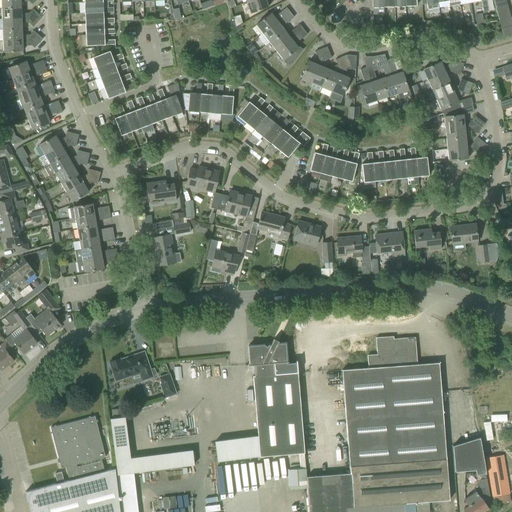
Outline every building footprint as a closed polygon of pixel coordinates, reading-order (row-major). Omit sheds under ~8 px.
[(0,0),(1,9),(21,8),(20,2),(27,1),(25,0),(0,0)] [(254,0),(246,3),(250,14),(268,7),(266,2),(271,0),(254,0)] [(437,0),(421,0),(423,5),(428,4),(429,10),(440,8),(439,2),(437,3),(437,0)] [(501,0),(494,2),(496,9),(507,6),(505,0),(501,0)] [(84,4),(84,14),(103,13),(113,12),(113,8),(103,8),(102,3),(84,4)] [(496,9),(497,16),(509,12),(507,6),(496,9)] [(1,9),(1,20),(24,19),(28,23),(29,23),(37,13),(32,9),(28,14),(28,13),(21,14),(21,8),(1,9)] [(255,25),(262,34),(290,13),(286,8),(274,17),(271,13),(255,25)] [(497,16),(499,22),(511,19),(509,12),(497,16)] [(37,13),(29,23),(33,27),(41,18),(37,13)] [(84,14),(85,24),(103,24),(114,23),(114,18),(103,19),(103,13),(84,14)] [(265,46),(269,43),(284,31),(281,27),(294,17),(290,13),(262,34),(258,38),(265,46)] [(1,20),(2,30),(22,29),(21,23),(28,23),(24,19),(1,20)] [(499,22),(501,29),(511,25),(511,22),(511,19),(499,22)] [(85,35),(104,35),(114,34),(114,29),(104,29),(103,24),(85,24),(85,35)] [(269,43),(276,51),(303,30),(299,25),(287,34),(284,31),(269,43)] [(511,25),(501,29),(503,36),(511,33),(511,25)] [(2,30),(2,41),(25,40),(29,45),(30,44),(38,35),(33,31),(29,35),(22,35),(22,29),(2,30)] [(303,30),(276,51),(287,66),(295,60),(303,49),(302,49),(298,47),(295,44),(307,34),(303,30)] [(38,35),(30,44),(31,46),(34,48),(42,39),(38,35)] [(104,35),(85,35),(86,46),(115,45),(114,40),(104,40),(104,35)] [(25,40),(2,41),(3,52),(23,51),(22,46),(31,46),(30,44),(29,45),(25,40)] [(317,57),(329,52),(326,47),(315,51),(317,57)] [(92,58),(96,69),(113,62),(123,58),(121,53),(112,57),(109,51),(92,58)] [(311,84),(321,88),(328,70),(323,67),(321,62),(331,58),(329,52),(317,57),(319,62),(320,63),(311,84)] [(252,56),(258,65),(262,62),(255,53),(252,56)] [(82,55),(75,57),(77,64),(84,62),(82,55)] [(340,58),(345,69),(351,66),(346,55),(340,58)] [(321,88),(331,92),(339,71),(345,69),(340,58),(335,60),(339,70),(334,72),(328,70),(321,88)] [(392,59),(386,61),(397,94),(408,91),(401,72),(397,74),(392,59)] [(449,66),(461,70),(463,64),(452,60),(449,66)] [(7,68),(11,79),(44,66),(42,61),(28,66),(26,61),(7,68)] [(301,79),(311,84),(320,63),(319,62),(314,64),(308,61),(301,79)] [(385,77),(380,79),(386,98),(397,94),(386,61),(380,63),(385,77)] [(96,69),(100,79),(117,72),(127,68),(125,64),(115,67),(113,62),(96,69)] [(422,70),(427,80),(447,71),(448,70),(443,68),(441,62),(422,70)] [(511,64),(503,67),(506,78),(511,76),(511,64)] [(11,79),(15,89),(27,85),(34,82),(32,78),(46,72),(44,66),(11,79)] [(371,66),(365,68),(376,101),(386,98),(380,79),(376,80),(371,66)] [(427,80),(431,90),(449,82),(447,76),(449,71),(459,75),(461,70),(449,66),(448,70),(447,71),(427,80)] [(376,101),(365,68),(360,70),(364,81),(365,81),(366,84),(357,87),(356,97),(359,97),(362,106),(376,101)] [(339,71),(331,92),(328,98),(339,102),(349,78),(343,75),(345,69),(339,71)] [(100,79),(104,89),(121,83),(121,82),(131,78),(129,74),(119,77),(117,72),(100,79)] [(431,90),(436,100),(456,91),(461,93),(466,81),(461,79),(458,86),(454,85),(451,86),(449,82),(431,90)] [(14,96),(16,100),(52,87),(50,81),(36,86),(34,82),(27,85),(15,89),(17,94),(14,96)] [(466,81),(461,93),(462,93),(468,95),(472,84),(466,81)] [(121,83),(104,89),(108,99),(135,88),(133,84),(123,88),(121,83)] [(170,97),(165,99),(171,116),(182,112),(175,95),(179,94),(177,83),(167,87),(170,97)] [(187,111),(198,112),(200,94),(201,83),(196,83),(195,94),(189,93),(187,111)] [(198,112),(209,113),(211,95),(212,84),(207,84),(206,94),(200,94),(198,112)] [(209,113),(220,114),(222,95),(223,85),(218,85),(217,95),(211,95),(209,113)] [(222,95),(220,114),(231,115),(233,86),(228,86),(228,96),(222,95)] [(18,111),(23,109),(42,102),(40,98),(54,92),(52,87),(16,100),(14,101),(18,111)] [(160,101),(155,103),(161,120),(171,116),(165,99),(161,89),(157,91),(160,101)] [(442,114),(451,111),(461,109),(458,102),(456,98),(461,95),(462,93),(461,93),(456,91),(436,100),(442,114)] [(150,105),(145,107),(151,124),(161,120),(155,103),(151,93),(146,95),(150,105)] [(140,108),(135,111),(141,128),(151,124),(145,107),(141,97),(136,99),(140,108)] [(246,124),(257,109),(264,101),(260,98),(253,106),(249,102),(237,116),(246,124)] [(511,98),(500,102),(502,108),(511,105),(511,98)] [(23,109),(27,119),(60,107),(58,101),(43,106),(42,102),(23,109)] [(130,112),(125,114),(131,132),(141,128),(135,111),(131,101),(126,103),(130,112)] [(131,132),(125,114),(121,105),(116,106),(120,116),(114,118),(121,136),(131,132)] [(246,124),(254,130),(266,116),(272,108),(268,105),(262,113),(257,109),(246,124)] [(60,107),(27,119),(30,129),(50,122),(48,118),(62,112),(60,107)] [(444,117),(445,128),(466,126),(468,125),(464,121),(463,115),(461,109),(451,111),(454,116),(444,117)] [(262,137),(274,123),(281,115),(277,112),(270,120),(266,116),(254,130),(262,137)] [(1,117),(5,128),(11,125),(7,115),(1,117)] [(470,122),(480,129),(484,124),(475,116),(470,122)] [(262,137),(271,144),(282,130),(289,122),(285,118),(279,126),(274,123),(262,137)] [(445,128),(446,139),(465,137),(465,131),(468,127),(476,133),(480,129),(470,122),(468,125),(466,126),(445,128)] [(11,125),(5,128),(9,138),(15,136),(11,125)] [(271,144),(279,151),(291,136),(297,128),(293,125),(287,133),(282,130),(271,144)] [(66,132),(65,138),(77,141),(78,135),(66,132)] [(291,136),(279,151),(287,158),(299,143),(303,146),(310,138),(302,132),(295,140),(291,136)] [(38,145),(43,155),(63,144),(65,138),(64,137),(58,141),(55,135),(38,145)] [(446,139),(447,150),(469,148),(470,148),(474,151),(482,142),(477,138),(470,146),(466,143),(465,137),(446,139)] [(43,155),(49,164),(66,154),(63,149),(69,146),(69,145),(75,147),(77,141),(65,138),(63,144),(43,155)] [(482,142),(474,151),(479,155),(486,145),(482,142)] [(244,149),(249,153),(254,145),(252,143),(248,143),(244,149)] [(0,146),(0,154),(3,153),(7,159),(13,155),(7,144),(0,146)] [(320,173),(325,156),(327,145),(323,144),(320,154),(314,153),(309,170),(320,173)] [(249,154),(257,160),(262,154),(254,147),(249,154)] [(330,176),(335,158),(338,148),(333,147),(330,157),(325,156),(320,173),(330,176)] [(421,158),(416,158),(418,177),(428,176),(425,147),(420,147),(421,158)] [(410,159),(405,159),(407,178),(418,177),(416,158),(414,148),(409,148),(410,159)] [(469,148),(447,150),(448,161),(468,158),(467,152),(470,148),(469,148)] [(330,176),(341,179),(346,161),(348,151),(343,149),(341,160),(335,158),(330,176)] [(400,160),(394,161),(396,179),(407,178),(405,159),(404,149),(399,150),(400,160)] [(77,150),(76,156),(87,160),(89,154),(77,150)] [(389,161),(383,162),(385,180),(396,179),(394,161),(393,150),(388,151),(389,161)] [(378,162),(373,163),(375,181),(385,180),(383,162),(382,151),(377,152),(378,162)] [(346,161),(341,179),(351,182),(359,154),(354,152),(351,162),(346,161)] [(17,156),(23,166),(28,163),(22,153),(17,156)] [(375,181),(373,163),(371,153),(366,153),(368,163),(361,164),(363,183),(375,181)] [(49,177),(55,174),(74,163),(76,156),(75,156),(69,160),(66,154),(49,164),(43,168),(49,177)] [(55,174),(60,183),(77,173),(74,168),(80,165),(80,164),(86,166),(87,160),(76,156),(74,163),(55,174)] [(0,190),(11,188),(3,160),(0,160),(0,190)] [(196,189),(213,193),(214,193),(219,172),(198,167),(197,170),(190,169),(185,187),(196,190),(196,189)] [(88,169),(86,175),(98,179),(100,172),(88,169)] [(60,183),(65,192),(84,182),(86,175),(80,178),(77,173),(60,183)] [(29,176),(34,186),(38,183),(33,174),(29,176)] [(84,182),(65,192),(71,201),(88,192),(85,186),(91,183),(97,184),(98,179),(86,175),(84,182)] [(163,198),(164,202),(176,201),(173,183),(166,184),(165,180),(145,183),(148,200),(163,198)] [(0,213),(13,210),(24,207),(23,200),(16,202),(13,191),(0,194),(0,213)] [(241,232),(241,233),(249,235),(249,234),(256,206),(248,204),(250,196),(229,191),(228,196),(220,194),(216,209),(224,211),(224,212),(244,217),(241,232)] [(39,194),(45,204),(48,202),(43,193),(43,192),(39,194)] [(209,208),(216,209),(220,194),(214,193),(213,193),(209,208)] [(185,201),(185,216),(193,215),(193,201),(185,201)] [(69,220),(109,213),(108,206),(93,209),(92,204),(73,207),(73,208),(67,209),(69,220)] [(0,225),(16,222),(13,210),(0,213),(0,225)] [(170,214),(171,221),(182,219),(182,218),(184,218),(183,212),(170,214)] [(291,225),(283,223),(284,218),(261,212),(257,229),(273,234),(272,237),(287,240),(291,225)] [(75,222),(77,229),(96,226),(95,221),(110,218),(109,213),(69,220),(70,223),(75,222)] [(148,215),(140,217),(142,226),(150,224),(148,215)] [(182,219),(171,221),(174,235),(190,232),(189,222),(188,222),(188,219),(183,220),(182,219)] [(0,233),(0,236),(0,238),(19,233),(18,227),(23,226),(21,220),(16,222),(0,225),(2,233),(0,233)] [(293,241),(315,246),(320,227),(298,221),(293,241)] [(450,227),(451,237),(452,244),(477,241),(475,224),(450,227)] [(77,229),(78,240),(113,234),(112,228),(97,230),(96,226),(77,229)] [(413,231),(414,240),(415,248),(428,246),(429,251),(441,249),(439,232),(431,233),(431,229),(413,231)] [(374,235),(376,245),(376,254),(391,252),(391,257),(404,256),(401,232),(374,235)] [(19,233),(0,238),(2,243),(4,243),(6,250),(14,247),(16,253),(29,250),(27,243),(22,245),(19,233)] [(249,235),(241,233),(236,251),(245,254),(246,250),(249,238),(249,235)] [(78,240),(80,251),(100,247),(99,242),(114,239),(113,234),(78,240)] [(152,238),(154,251),(157,251),(159,266),(181,262),(179,252),(174,253),(171,234),(152,238)] [(249,238),(246,250),(251,251),(252,251),(255,236),(249,234),(249,235),(249,238)] [(352,254),(352,258),(361,257),(361,263),(370,262),(369,247),(361,247),(360,235),(336,237),(338,257),(346,256),(346,254),(352,254)] [(321,243),(322,263),(332,262),(331,242),(321,243)] [(281,255),(282,245),(275,244),(274,254),(281,255)] [(477,246),(479,262),(488,261),(486,245),(477,246)] [(80,251),(82,261),(117,255),(116,249),(100,251),(100,247),(80,251)] [(212,261),(210,271),(220,274),(220,273),(220,271),(221,271),(220,270),(221,269),(224,270),(224,272),(233,274),(236,264),(238,255),(215,249),(212,261)] [(117,255),(82,261),(84,272),(104,268),(103,263),(118,261),(117,255)] [(17,262),(12,265),(25,281),(35,274),(23,258),(17,262)] [(12,265),(3,272),(15,289),(25,281),(12,265)] [(322,276),(333,274),(332,268),(321,270),(322,276)] [(3,272),(0,274),(0,287),(3,292),(6,296),(15,289),(3,272)] [(44,281),(32,290),(35,294),(47,285),(44,281)] [(32,290),(22,297),(25,301),(35,294),(32,290)] [(37,296),(46,307),(54,301),(45,290),(37,296)] [(22,297),(13,305),(14,306),(16,309),(25,301),(22,297)] [(11,302),(1,310),(4,314),(14,306),(13,305),(11,302)] [(30,314),(25,318),(30,325),(38,334),(43,331),(46,336),(60,325),(47,309),(39,315),(34,319),(30,314)] [(10,326),(16,322),(23,330),(25,328),(30,325),(19,310),(15,313),(13,311),(4,318),(10,326)] [(10,338),(6,341),(13,350),(17,347),(23,354),(37,343),(31,335),(27,330),(12,341),(10,338)] [(349,473),(306,477),(309,511),(428,511),(428,502),(449,500),(448,490),(439,373),(438,363),(417,365),(415,337),(393,339),(393,337),(375,338),(377,355),(367,355),(368,368),(342,370),(342,380),(349,473)] [(263,345),(247,346),(248,356),(249,365),(253,365),(254,376),(252,376),(257,436),(259,457),(298,453),(304,453),(297,372),(296,361),(296,362),(274,365),(274,364),(286,362),(286,353),(285,343),(277,344),(278,342),(278,341),(273,339),(271,344),(270,344),(269,344),(268,344),(267,345),(266,345),(266,346),(265,346),(263,345)] [(0,345),(0,346),(1,347),(0,347),(0,370),(1,371),(14,361),(8,354),(13,350),(6,341),(0,345)] [(109,363),(112,372),(115,381),(139,373),(141,381),(152,377),(144,352),(120,360),(120,359),(109,363)] [(159,378),(160,378),(162,383),(160,384),(165,398),(176,394),(169,374),(159,378)] [(139,397),(150,395),(149,389),(138,391),(139,397)] [(112,410),(113,418),(123,417),(122,408),(112,410)] [(119,511),(115,469),(104,471),(102,461),(77,467),(76,464),(105,457),(97,426),(94,416),(50,428),(60,468),(65,467),(69,481),(64,482),(61,472),(54,474),(57,484),(53,485),(25,492),(29,511),(119,511)] [(452,446),(454,472),(475,470),(475,474),(485,474),(479,437),(452,446)] [(492,457),(485,458),(492,497),(509,494),(506,474),(503,455),(492,457)] [(216,466),(219,497),(243,495),(243,487),(258,486),(257,478),(264,477),(262,462),(216,466)] [(305,469),(289,470),(290,486),(307,484),(305,469)] [(478,482),(479,487),(482,489),(488,488),(486,479),(480,480),(478,482)] [(468,505),(462,509),(464,511),(481,511),(487,508),(475,491),(463,499),(468,505)] [(185,495),(173,495),(173,507),(185,506),(185,495)]
